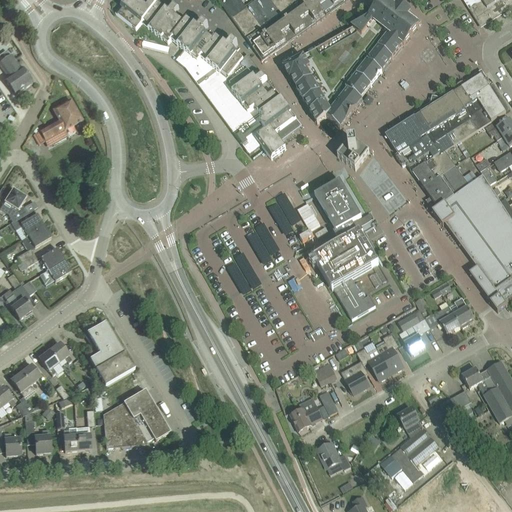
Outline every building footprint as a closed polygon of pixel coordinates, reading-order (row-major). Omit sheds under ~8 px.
[(138,0),(127,0),(116,15),(136,31),(142,25),(158,4),(153,0),(148,7),(138,0)] [(239,0),(217,0),(261,61),(276,51),(269,42),(246,9),(239,0)] [(259,0),(256,3),(285,44),(295,37),(268,0),(259,0)] [(268,0),(295,37),(315,23),(298,0),(268,0)] [(304,58),(284,69),(290,81),(291,80),(317,126),(327,121),(341,132),(347,124),(347,123),(357,111),(363,103),(361,102),(403,48),(404,49),(420,29),(419,28),(422,25),(411,17),(411,16),(399,6),(399,7),(389,0),(386,0),(386,2),(385,2),(370,21),(304,59),(304,58)] [(298,0),(315,23),(344,2),(342,0),(298,0)] [(269,42),(276,51),(285,44),(256,3),(246,9),(269,42)] [(158,4),(142,25),(168,46),(171,42),(187,22),(184,25),(174,16),(179,9),(175,6),(169,13),(158,4)] [(186,71),(189,73),(214,43),(204,35),(204,34),(203,34),(208,27),(204,23),(198,31),(187,22),(171,42),(184,53),(176,63),(186,71)] [(210,90),(214,95),(243,61),(232,52),(238,45),(233,41),(228,49),(216,40),(214,43),(189,73),(210,90)] [(0,66),(9,79),(6,81),(16,97),(33,85),(27,77),(22,70),(12,57),(0,65),(0,66)] [(281,101),(249,57),(243,61),(214,95),(210,90),(189,73),(186,71),(250,157),(262,148),(256,140),(266,133),(261,126),(265,123),(260,117),(281,101)] [(506,105),(489,79),(489,80),(489,79),(487,80),(487,81),(487,82),(485,83),(482,77),(415,119),(439,157),(440,158),(446,154),(445,153),(506,114),(502,108),(506,105)] [(297,122),(281,101),(260,117),(265,123),(261,126),(266,133),(256,140),(262,148),(272,162),(286,151),(276,137),(297,122)] [(39,133),(34,136),(39,145),(38,146),(39,146),(40,146),(82,122),(71,102),(53,112),(59,121),(39,133)] [(439,157),(415,119),(409,123),(410,125),(389,138),(397,150),(395,151),(398,156),(396,157),(403,168),(407,165),(412,174),(439,157)] [(494,125),(486,130),(492,139),(494,138),(497,143),(502,140),(503,140),(511,133),(511,123),(510,121),(497,130),(494,125)] [(511,147),(511,133),(503,140),(502,140),(497,143),(496,144),(500,149),(503,154),(511,147)] [(355,172),(356,172),(359,168),(359,167),(362,164),(363,163),(366,159),(369,155),(370,155),(369,154),(365,151),(361,148),(361,147),(360,148),(357,145),(357,144),(356,144),(352,141),(351,141),(352,141),(349,145),(348,145),(348,146),(345,149),(345,150),(342,154),(341,154),(338,158),(338,159),(342,162),(343,162),(347,165),(346,165),(347,166),(347,165),(351,168),(351,169),(355,172)] [(424,191),(456,168),(446,154),(440,158),(439,157),(412,174),(424,191)] [(511,159),(510,155),(494,165),(500,174),(509,169),(511,173),(511,159)] [(426,203),(434,214),(438,210),(470,187),(456,168),(424,191),(431,199),(426,203)] [(361,180),(377,203),(384,198),(368,175),(361,180)] [(491,305),(498,314),(507,308),(505,305),(511,300),(511,222),(490,188),(486,182),(483,177),(470,187),(438,210),(434,214),(433,214),(443,228),(445,226),(477,270),(470,275),(491,304),(491,305)] [(486,182),(490,188),(497,183),(493,177),(491,179),(486,182)] [(379,266),(360,234),(360,233),(363,231),(358,222),(362,219),(340,183),(315,198),(336,234),(334,235),(340,245),(313,260),(333,293),(334,292),(352,323),(376,310),(370,299),(369,300),(371,303),(366,306),(352,282),(379,266)] [(0,210),(7,216),(13,224),(27,215),(22,206),(27,199),(13,191),(0,210)] [(14,234),(22,229),(28,238),(40,231),(44,229),(37,217),(25,224),(22,219),(27,216),(27,215),(13,224),(9,226),(14,234)] [(44,229),(40,231),(28,238),(21,242),(26,250),(33,246),(35,250),(51,240),(44,229)] [(21,266),(24,264),(34,257),(31,251),(17,259),(18,260),(21,266)] [(41,260),(48,272),(64,262),(57,251),(41,260)] [(24,264),(28,269),(38,263),(34,257),(24,264)] [(52,278),(55,284),(72,274),(64,262),(48,272),(46,273),(50,279),(52,278)] [(21,273),(28,269),(24,264),(21,266),(18,267),(21,273)] [(21,287),(13,276),(8,280),(16,291),(21,287)] [(30,298),(35,294),(28,285),(23,288),(30,298)] [(439,290),(442,297),(452,292),(448,285),(439,290)] [(12,309),(11,310),(19,322),(32,312),(25,301),(29,298),(21,287),(16,291),(11,295),(10,292),(3,296),(12,309)] [(421,315),(428,310),(422,300),(415,305),(420,313),(421,315)] [(462,301),(455,305),(460,314),(454,317),(461,329),(474,321),(467,309),(462,301)] [(447,337),(461,329),(454,317),(449,309),(435,317),(447,337)] [(421,315),(420,313),(399,326),(404,334),(406,333),(408,336),(402,340),(412,357),(426,349),(419,337),(418,337),(413,329),(425,322),(421,315)] [(110,386),(134,373),(104,321),(82,334),(80,330),(70,337),(71,338),(72,339),(78,350),(87,345),(110,386)] [(377,350),(392,376),(397,373),(398,374),(402,372),(402,371),(403,370),(393,351),(398,348),(391,336),(383,341),(375,346),(377,350)] [(363,349),(360,343),(354,347),(357,352),(363,349)] [(365,348),(367,353),(375,349),(373,344),(365,348)] [(60,345),(50,353),(59,365),(65,360),(69,365),(73,362),(60,345)] [(357,356),(361,364),(363,367),(369,365),(379,383),(381,382),(382,383),(386,381),(386,380),(392,376),(377,350),(367,355),(365,351),(357,356)] [(39,361),(42,365),(48,373),(49,372),(53,377),(57,374),(53,370),(59,365),(50,353),(39,361)] [(361,364),(349,371),(342,375),(346,382),(345,383),(350,390),(349,392),(351,396),(353,396),(354,398),(369,389),(364,379),(368,376),(363,368),(363,367),(361,364)] [(480,377),(476,370),(462,378),(470,391),(478,387),(484,398),(500,426),(511,419),(511,382),(501,364),(487,372),(480,377)] [(330,365),(322,369),(330,384),(337,381),(330,365)] [(31,367),(22,375),(31,387),(37,382),(40,387),(44,384),(40,379),(41,379),(31,367)] [(321,389),(330,384),(322,369),(314,373),(321,389)] [(11,383),(14,387),(20,395),(21,394),(24,399),(34,391),(31,387),(22,375),(11,383)] [(56,391),(63,401),(69,398),(61,387),(56,391)] [(0,391),(0,405),(2,409),(8,404),(12,409),(16,406),(12,401),(3,389),(0,391)] [(145,393),(140,395),(103,417),(106,451),(117,450),(116,431),(154,409),(154,408),(145,394),(145,393)] [(469,406),(472,405),(465,393),(453,400),(460,412),(462,410),(469,406)] [(338,414),(329,395),(321,399),(325,409),(320,412),(324,420),(338,414)] [(436,397),(430,401),(428,402),(431,406),(438,402),(436,397)] [(20,402),(22,404),(30,415),(34,413),(23,399),(20,402)] [(300,407),(303,412),(291,418),(299,435),(312,428),(311,426),(322,421),(313,401),(300,407)] [(16,409),(24,418),(30,415),(22,404),(16,409)] [(484,414),(480,408),(475,411),(478,417),(484,414)] [(50,422),(55,415),(47,409),(42,416),(50,422)] [(169,435),(154,409),(116,431),(117,450),(147,447),(147,444),(154,440),(156,443),(169,435)] [(398,419),(411,441),(391,458),(414,485),(424,477),(416,468),(439,449),(431,440),(430,441),(427,437),(428,436),(424,431),(423,431),(419,424),(412,411),(398,419)] [(56,415),(57,432),(64,431),(63,414),(56,415)] [(35,436),(34,424),(26,424),(27,436),(35,436)] [(90,437),(89,429),(88,429),(76,430),(78,448),(78,453),(91,452),(90,437)] [(78,448),(76,430),(69,430),(69,432),(64,433),(64,439),(65,454),(78,453),(78,448)] [(43,439),(35,439),(36,456),(51,455),(50,438),(49,438),(49,432),(42,432),(43,439)] [(5,442),(6,459),(21,458),(20,440),(12,441),(12,435),(5,436),(5,442)] [(371,453),(378,442),(371,437),(364,449),(371,453)] [(318,453),(320,457),(321,459),(321,460),(323,464),(324,465),(327,471),(340,465),(344,472),(351,469),(345,457),(339,460),(332,446),(318,453)] [(360,450),(355,447),(352,453),(357,455),(360,450)] [(461,511),(437,511),(441,509),(441,510),(451,503),(450,502),(462,493),(451,478),(407,511),(484,511),(476,502),(467,509),(466,508),(461,511)] [(352,511),(365,511),(365,510),(367,508),(363,499),(353,504),(356,510),(352,511)]
